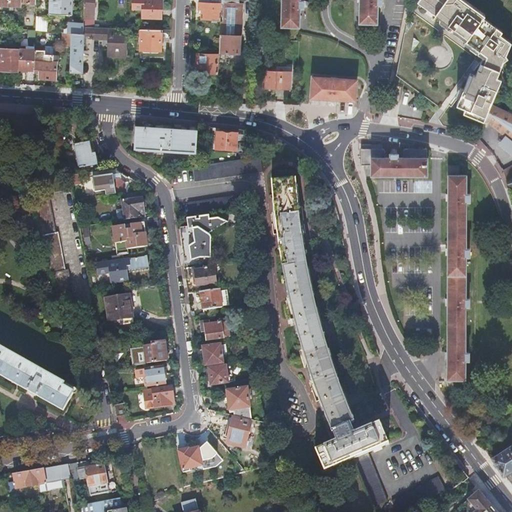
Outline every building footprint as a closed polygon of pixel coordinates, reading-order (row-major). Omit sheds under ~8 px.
[(50,0),(50,14),(71,15),(71,0),(50,0)] [(85,0),(84,24),(84,27),(95,27),(95,0),(85,0)] [(133,0),(133,9),(143,10),(143,19),(162,19),(163,0),(152,0),(133,0)] [(223,0),(200,0),(200,10),(202,10),(202,14),(202,19),(220,20),(221,3),(224,3),(223,0)] [(282,0),(282,27),(300,27),(301,9),(306,9),(306,2),(301,2),(300,0),(282,0)] [(360,0),(360,22),(377,23),(378,4),(381,4),(381,0),(360,0)] [(470,40),(417,1),(416,0),(412,0),(397,76),(440,108),(476,60),(471,56),(477,48),(469,41),(470,40)] [(483,121),(491,105),(494,98),(502,79),(497,77),(503,62),(508,59),(506,55),(511,43),(501,36),(504,32),(462,0),(417,0),(417,1),(470,40),(469,41),(477,48),(489,57),(479,77),(473,75),(467,90),(464,89),(457,105),(465,108),(464,113),(483,121)] [(220,22),(219,50),(219,53),(240,53),(241,4),(239,4),(224,3),(223,22),(220,22)] [(37,17),(36,30),(47,31),(48,17),(37,17)] [(69,23),(69,32),(72,32),(83,33),(84,27),(84,24),(69,23)] [(83,33),(72,32),(71,47),(70,71),(82,71),(84,35),(94,36),(94,39),(108,40),(107,56),(127,57),(128,36),(117,36),(117,28),(95,27),(84,27),(83,33)] [(161,30),(141,30),(140,50),(160,51),(161,30)] [(72,32),(69,32),(63,32),(63,47),(71,47),(72,32)] [(45,46),(45,50),(45,54),(54,54),(54,46),(45,46)] [(21,50),(0,48),(0,70),(19,71),(19,69),(21,50)] [(21,50),(19,69),(34,70),(35,50),(21,49),(21,50)] [(35,50),(34,70),(40,71),(40,78),(57,79),(58,61),(54,61),(54,54),(45,54),(45,50),(35,50)] [(197,53),(196,72),(216,73),(217,54),(197,53)] [(266,73),(266,89),(282,89),(283,73),(266,73)] [(312,78),(311,97),(355,100),(356,80),(312,78)] [(491,105),(483,121),(511,144),(511,112),(510,111),(509,113),(491,105)] [(0,129),(41,131),(42,116),(0,113),(0,129)] [(197,127),(137,123),(137,150),(195,154),(197,127)] [(216,133),(215,150),(235,152),(236,135),(216,133)] [(89,143),(76,146),(80,167),(97,165),(95,154),(92,155),(89,143)] [(378,150),(361,149),(361,166),(371,166),(371,175),(426,176),(426,150),(406,149),(405,150),(403,151),(403,152),(402,154),(402,157),(397,158),(397,154),(390,154),(390,158),(385,158),(385,155),(384,154),(383,152),(382,150),(380,150),(378,150)] [(205,165),(193,167),(195,182),(263,173),(260,158),(245,160),(205,165)] [(506,183),(511,178),(511,167),(502,173),(506,183)] [(104,191),(105,196),(125,193),(125,188),(142,185),(139,183),(136,181),(132,179),(128,177),(113,180),(112,174),(91,177),(94,193),(104,191)] [(465,176),(448,176),(448,380),(465,380),(465,360),(468,360),(469,352),(465,352),(465,306),(469,306),(469,299),(465,299),(465,256),(469,256),(469,249),(465,249),(465,202),(469,202),(469,195),(465,194),(465,176)] [(310,381),(314,392),(338,383),(335,373),(330,361),(325,345),(320,330),(316,317),(313,302),(309,288),(306,275),(304,261),(301,245),(300,232),(298,218),(297,206),(296,193),(295,179),(270,180),(271,192),(273,216),(275,236),(279,258),(282,277),(285,295),(289,311),(292,323),(296,337),(300,353),(305,368),(310,381)] [(211,214),(242,210),(240,195),(189,202),(191,217),(195,216),(200,216),(211,214)] [(141,199),(121,202),(124,219),(143,217),(141,199)] [(212,218),(211,214),(200,216),(200,219),(195,219),(195,216),(191,217),(188,217),(189,224),(180,226),(182,246),(185,246),(188,245),(190,245),(192,259),(200,256),(213,257),(213,237),(211,233),(227,222),(225,219),(222,218),(218,217),(212,218)] [(51,215),(35,218),(40,246),(44,246),(49,274),(52,273),(59,311),(75,309),(68,270),(65,270),(59,243),(57,243),(51,215)] [(158,229),(157,221),(131,225),(132,229),(125,230),(124,226),(113,227),(117,256),(120,255),(128,254),(128,249),(145,246),(143,231),(158,229)] [(185,268),(213,264),(213,257),(200,256),(192,259),(190,245),(188,245),(185,246),(182,246),(185,268)] [(117,256),(109,257),(110,262),(95,264),(97,275),(108,273),(110,284),(125,281),(124,271),(145,267),(144,256),(121,260),(120,255),(117,256)] [(197,277),(187,279),(187,285),(198,283),(198,285),(217,282),(215,266),(202,267),(202,269),(196,270),(197,277)] [(165,278),(164,269),(154,270),(154,267),(145,269),(147,281),(165,278)] [(219,291),(219,289),(202,291),(204,309),(208,308),(215,307),(221,306),(219,291)] [(226,290),(219,291),(221,306),(228,305),(226,290)] [(128,295),(104,298),(108,321),(131,317),(128,295)] [(215,307),(208,308),(209,315),(216,314),(215,307)] [(209,320),(204,321),(207,339),(229,337),(227,321),(210,323),(209,320)] [(145,347),(147,363),(167,360),(164,342),(151,343),(152,346),(145,347)] [(220,345),(203,347),(205,364),(223,363),(220,345)] [(0,377),(63,411),(73,391),(63,386),(65,382),(0,347),(0,377)] [(164,383),(162,366),(134,370),(136,378),(146,377),(147,386),(165,384),(164,383)] [(227,366),(209,368),(212,385),(229,383),(227,366)] [(338,383),(314,392),(333,440),(314,448),(322,470),(352,458),(367,453),(388,445),(379,423),(358,431),(338,383)] [(146,408),(171,404),(170,396),(172,396),(171,387),(153,389),(144,391),(146,408)] [(251,421),(252,421),(247,388),(227,391),(230,415),(233,416),(251,421)] [(124,404),(114,406),(116,417),(126,415),(124,404)] [(251,421),(233,416),(232,418),(229,416),(221,428),(224,430),(219,439),(232,448),(251,421)] [(511,445),(491,459),(503,475),(511,469),(511,445)] [(188,449),(179,451),(183,469),(202,465),(198,451),(195,449),(189,451),(188,449)] [(367,453),(352,458),(370,505),(383,500),(367,453)] [(66,464),(69,478),(71,487),(80,485),(79,479),(86,478),(91,501),(109,498),(103,465),(77,470),(75,463),(66,464)] [(66,464),(12,473),(14,488),(37,484),(61,480),(69,478),(66,464)] [(14,488),(12,473),(5,475),(7,489),(14,488)] [(63,487),(61,480),(37,484),(38,492),(63,487)] [(435,480),(388,499),(392,511),(397,511),(441,493),(435,480)] [(477,492),(476,491),(467,499),(475,509),(471,511),(495,511),(478,491),(477,492)] [(126,511),(126,508),(121,509),(119,498),(75,506),(75,511),(126,511)] [(183,511),(199,511),(196,499),(181,502),(183,511)]
